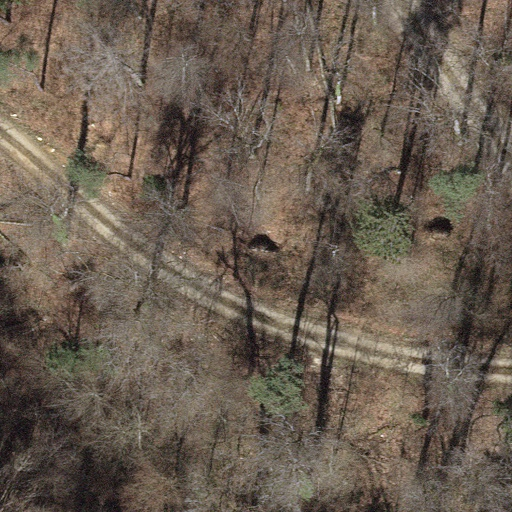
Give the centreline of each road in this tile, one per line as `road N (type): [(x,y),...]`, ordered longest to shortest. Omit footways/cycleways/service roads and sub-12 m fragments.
road 1 (track): [(0,122),(255,328),(511,365)]
road 2 (track): [(399,0),(485,127),(511,149)]
